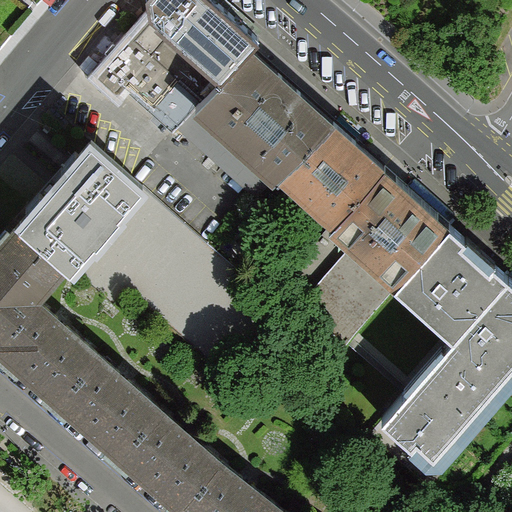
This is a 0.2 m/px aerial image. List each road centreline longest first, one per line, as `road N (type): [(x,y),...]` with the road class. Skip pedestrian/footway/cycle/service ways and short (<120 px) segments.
road 1 (secondary): [(511,184),(299,0)]
road 2 (residential): [(142,511),(0,393)]
road 3 (residential): [(94,0),(0,112)]
